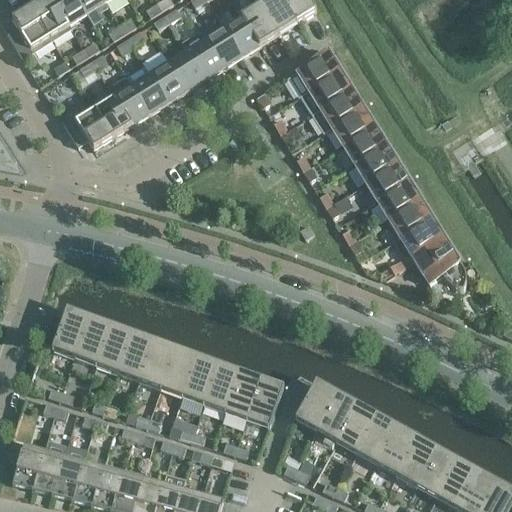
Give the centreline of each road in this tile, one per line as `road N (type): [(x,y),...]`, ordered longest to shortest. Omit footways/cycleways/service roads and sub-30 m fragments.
road 1 (tertiary): [(511,403),(422,355),(242,284),(51,235)]
road 2 (residential): [(51,235),(74,177),(0,61)]
road 3 (residential): [(0,409),(51,235)]
